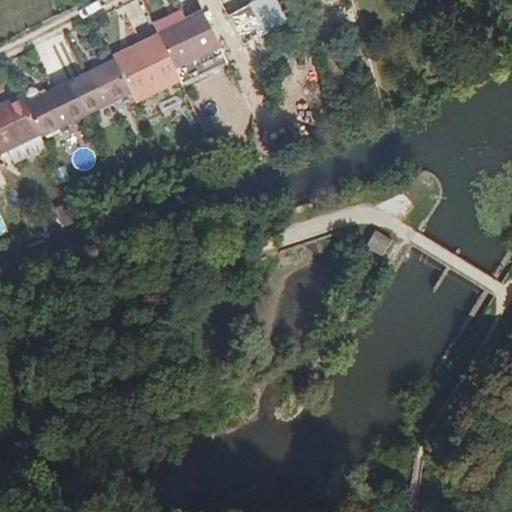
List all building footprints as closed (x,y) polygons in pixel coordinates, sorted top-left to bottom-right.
[(158,41),(174,72),(217,52),(200,16),(156,38),(158,41)] [(118,68),(131,96),(137,105),(180,86),(174,72),(158,41),(140,49),(143,56),(118,68)] [(68,89),(83,120),(131,96),(118,68),(117,66),(68,89)] [(23,111),(39,141),(83,120),(68,89),(23,111)] [(0,158),(39,141),(23,111),(19,101),(0,110),(0,158)] [(396,247),(371,232),(361,249),(386,264),(396,247)]
